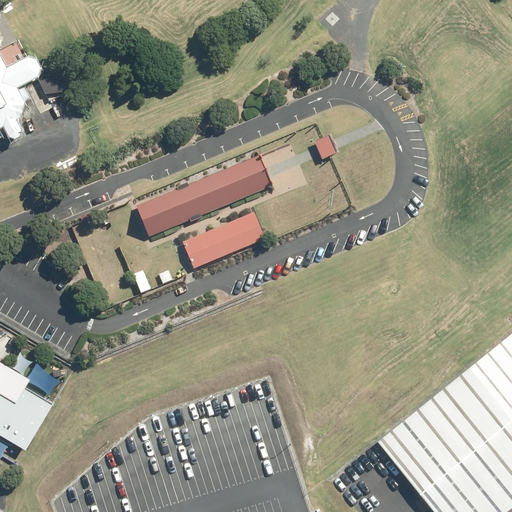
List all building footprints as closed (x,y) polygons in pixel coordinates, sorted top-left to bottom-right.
[(5,70),(0,57),(0,129),(3,128),(9,144),(24,137),(18,122),(27,118),(14,89),(42,77),(33,58),(5,70)] [(325,138),(311,144),(320,164),(334,158),(325,138)] [(261,154),(139,205),(151,235),(273,184),(261,154)] [(255,212),(185,240),(196,265),(266,237),(255,212)] [(505,511),(511,507),(511,335),(379,444),(434,511),(505,511)] [(51,410),(0,376),(0,447),(18,460),(51,410)]
